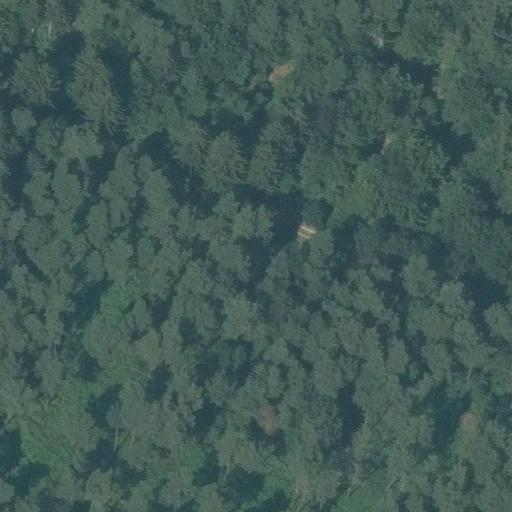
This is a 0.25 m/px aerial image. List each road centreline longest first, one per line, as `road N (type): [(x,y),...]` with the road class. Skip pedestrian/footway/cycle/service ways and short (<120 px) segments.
road 1 (track): [(315,235),(0,110)]
road 2 (track): [(315,235),(202,511)]
road 3 (track): [(315,235),(408,0)]
road 4 (track): [(511,218),(426,0)]
road 5 (track): [(511,305),(315,235)]
